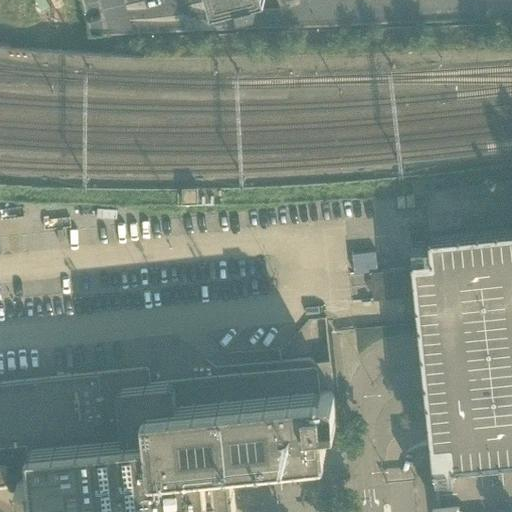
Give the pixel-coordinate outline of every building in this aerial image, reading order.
[(511,180),(511,181),(424,190),(425,193),(429,230),(511,221),(511,180)] [(197,187),(182,187),(183,189),(183,202),(198,201),(198,189),(197,187)] [(511,226),(429,235),(431,254),(412,256),(419,323),(424,369),(431,444),(438,511),(489,511),(489,506),(511,504),(511,226)] [(0,444),(28,442),(32,479),(18,480),(20,505),(24,508),(35,507),(35,508),(37,510),(178,495),(180,511),(233,511),(234,511),(229,461),(323,452),(325,450),(322,421),(336,419),(334,395),(330,392),(319,393),(316,368),(314,366),(149,383),(148,369),(145,368),(0,382),(0,444)] [(0,465),(0,487),(7,487),(9,484),(8,467),(5,465),(0,465)]
